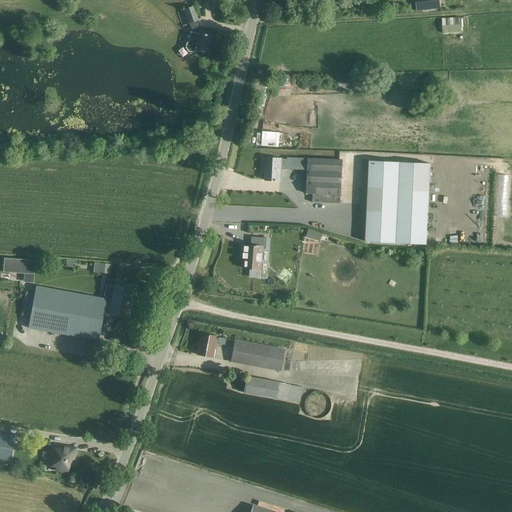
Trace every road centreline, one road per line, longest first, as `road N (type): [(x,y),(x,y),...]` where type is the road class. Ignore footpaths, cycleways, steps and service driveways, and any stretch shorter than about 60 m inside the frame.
road 1 (unclassified): [(105,511),(180,302),(259,0)]
road 2 (unknown): [(180,302),(511,372)]
road 3 (track): [(254,21),(428,13)]
